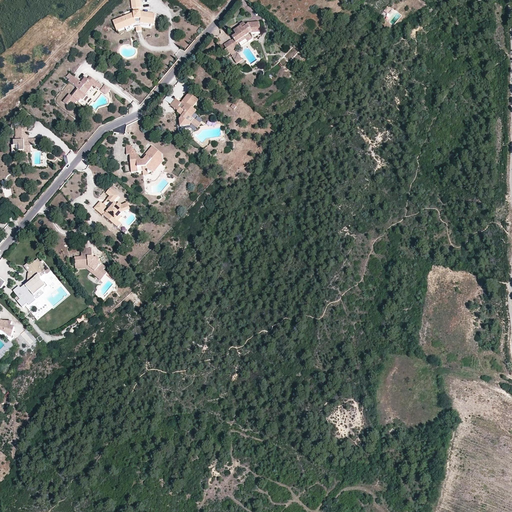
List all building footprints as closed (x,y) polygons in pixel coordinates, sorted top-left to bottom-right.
[(130,0),(132,8),(133,8),(140,8),(141,8),(140,0),(130,0)] [(140,12),(133,12),(113,21),(117,31),(135,23),(138,22),(141,23),(154,25),(155,14),(140,12)] [(260,33),(259,22),(247,23),(245,24),(243,21),(239,24),(240,26),(233,30),(236,34),(232,37),(235,42),(234,44),(231,39),(223,45),(228,52),(233,49),(236,47),(235,45),(245,39),(250,36),(250,35),(251,34),(252,34),(260,33)] [(81,82),(73,75),(68,81),(78,89),(71,96),(69,94),(63,101),(67,105),(70,101),(74,105),(78,100),(79,102),(82,98),(83,100),(87,95),(86,94),(93,86),(95,87),(95,86),(99,89),(102,86),(90,76),(88,79),(85,77),(81,82)] [(101,91),(106,95),(110,90),(105,86),(101,91)] [(199,100),(189,93),(180,103),(175,99),(170,105),(178,111),(177,113),(182,117),(180,120),(180,127),(190,126),(191,124),(194,120),(192,118),(197,111),(193,108),(199,100)] [(24,126),(15,127),(16,140),(13,140),(14,145),(11,145),(12,153),(17,152),(17,151),(19,151),(20,153),(31,152),(31,146),(34,146),(34,139),(29,139),(25,139),(24,126)] [(127,155),(130,155),(138,154),(131,145),(126,145),(127,155)] [(138,154),(130,155),(130,164),(136,163),(137,169),(131,169),(131,173),(143,172),(147,171),(148,173),(151,171),(159,161),(162,164),(164,160),(162,159),(162,155),(152,146),(144,155),(146,156),(144,158),(144,159),(141,160),(138,154)] [(154,173),(162,164),(159,161),(151,171),(154,173)] [(8,179),(0,181),(5,198),(13,195),(8,179)] [(119,195),(111,189),(107,193),(111,197),(109,200),(113,203),(114,202),(119,195)] [(119,203),(117,205),(116,206),(113,210),(110,208),(106,213),(103,211),(104,210),(98,205),(95,208),(115,225),(118,221),(116,220),(120,216),(118,214),(122,210),(123,212),(131,209),(128,203),(122,206),(119,203)] [(92,256),(92,248),(81,248),(82,257),(76,257),(76,267),(88,266),(103,278),(107,273),(104,271),(106,267),(99,261),(94,258),(92,256)] [(49,268),(43,261),(41,262),(38,259),(31,266),(29,263),(24,267),(29,273),(32,276),(31,280),(28,283),(26,284),(30,288),(25,293),(21,289),(15,294),(25,305),(27,303),(34,298),(35,296),(42,291),(41,290),(43,288),(41,286),(43,283),(41,280),(40,281),(38,282),(37,281),(36,279),(36,278),(39,275),(41,277),(46,273),(45,272),(49,268)] [(101,281),(103,278),(88,266),(76,267),(76,270),(87,269),(101,281)] [(44,293),(42,291),(35,296),(37,299),(44,293)] [(36,300),(34,298),(27,303),(30,306),(36,300)] [(93,312),(91,309),(77,319),(79,323),(86,318),(86,317),(93,312)] [(11,338),(14,327),(11,326),(12,322),(8,322),(6,322),(2,321),(0,320),(0,330),(1,331),(3,332),(6,334),(8,336),(11,338)] [(29,345),(34,342),(30,337),(32,335),(27,329),(21,333),(29,345)]
